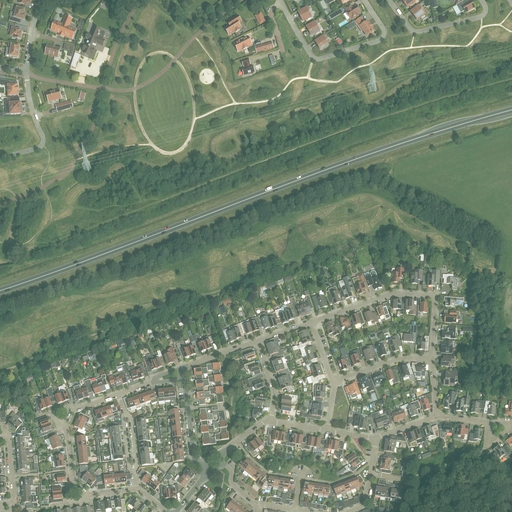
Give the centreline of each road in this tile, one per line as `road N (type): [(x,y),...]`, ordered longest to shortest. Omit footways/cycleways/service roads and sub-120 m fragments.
road 1 (trunk): [(0,291),(511,110)]
road 2 (residential): [(135,489),(71,501),(68,437),(54,412),(118,394)]
road 3 (residential): [(431,359),(434,296),(392,294),(311,322)]
road 4 (residential): [(364,0),(383,37),(320,59),(281,4)]
road 5 (residential): [(481,0),(482,17),(417,32),(388,0)]
road 6 (residential): [(0,158),(43,143),(26,71)]
